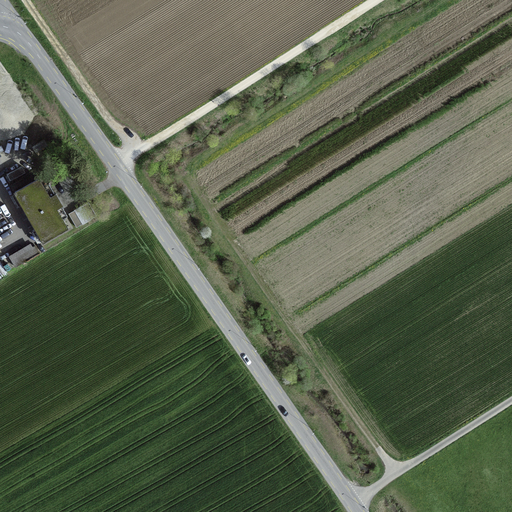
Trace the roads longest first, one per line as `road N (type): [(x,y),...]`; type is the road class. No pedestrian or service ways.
road 1 (tertiary): [(350,502),(34,51),(0,26)]
road 2 (track): [(393,475),(187,166)]
road 3 (track): [(116,167),(379,0)]
road 4 (unclassified): [(350,502),(511,399)]
road 5 (track): [(138,153),(24,0)]
